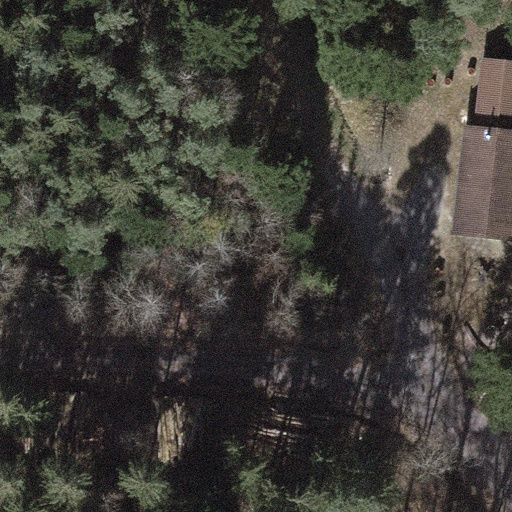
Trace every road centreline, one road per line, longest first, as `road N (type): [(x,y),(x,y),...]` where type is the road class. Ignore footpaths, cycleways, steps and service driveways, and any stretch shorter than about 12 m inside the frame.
road 1 (track): [(0,351),(235,353),(461,399),(511,417)]
road 2 (track): [(461,399),(259,0)]
